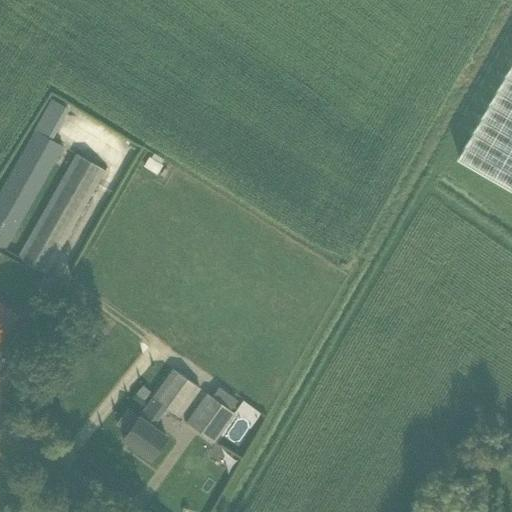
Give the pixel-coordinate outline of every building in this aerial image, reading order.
[(511,63),(457,159),(511,189),(511,63)] [(60,144),(50,138),(31,128),(0,185),(0,249),(2,250),(21,215),(60,144)] [(75,154),(16,258),(44,274),(45,274),(104,170),(75,154)] [(149,158),(143,167),(156,175),(162,166),(160,165),(163,160),(153,154),(150,159),(149,158)] [(61,286),(40,275),(32,291),(52,303),(61,286)] [(0,334),(14,316),(0,305),(0,334)] [(127,409),(117,423),(128,431),(122,439),(150,459),(166,438),(149,426),(155,417),(157,419),(165,408),(179,417),(190,401),(200,389),(173,369),(138,417),(127,409)] [(142,401),(149,393),(142,387),(135,395),(142,401)] [(205,393),(185,422),(213,443),(234,414),(205,393)]
